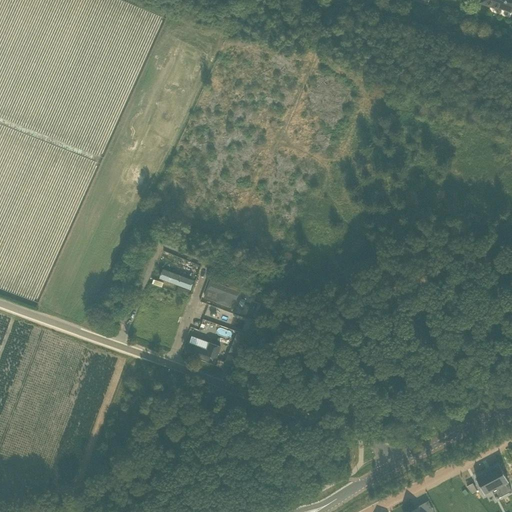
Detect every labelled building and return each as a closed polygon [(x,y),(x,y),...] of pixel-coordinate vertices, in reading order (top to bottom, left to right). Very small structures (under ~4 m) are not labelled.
[(511,0),(481,0),(480,3),(493,7),(494,5),(500,8),(511,12),(511,10),(511,0)] [(217,47),(220,37),(200,31),(197,41),(217,47)] [(164,250),(149,285),(189,300),(198,275),(199,275),(202,266),(164,250)] [(239,291),(211,281),(207,294),(235,303),(239,291)] [(238,354),(247,334),(238,329),(229,350),(238,354)] [(222,342),(196,334),(191,351),(217,359),(222,342)] [(228,353),(223,367),(230,370),(235,356),(228,353)] [(489,470),(476,477),(485,494),(492,490),(497,499),(511,490),(508,482),(509,481),(500,464),(489,470)]
